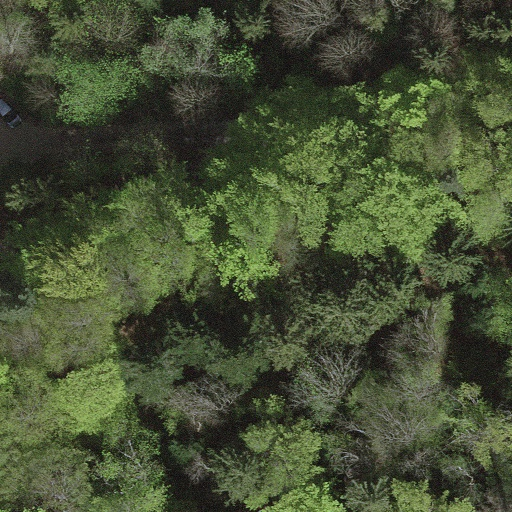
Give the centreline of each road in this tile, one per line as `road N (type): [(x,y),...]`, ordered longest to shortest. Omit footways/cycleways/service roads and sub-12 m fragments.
road 1 (unclassified): [(511,68),(154,189),(0,255)]
road 2 (track): [(431,98),(228,128),(0,144)]
